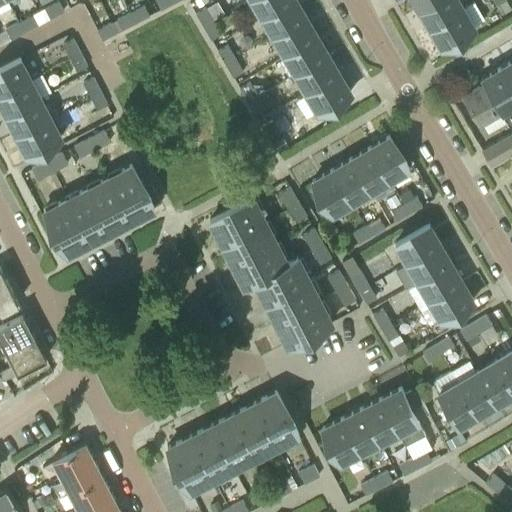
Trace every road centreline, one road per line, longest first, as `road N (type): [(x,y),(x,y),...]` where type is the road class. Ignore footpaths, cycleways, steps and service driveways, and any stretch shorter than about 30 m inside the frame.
road 1 (residential): [(48,310),(152,256),(176,269),(226,370),(111,429)]
road 2 (residential): [(511,266),(358,0)]
